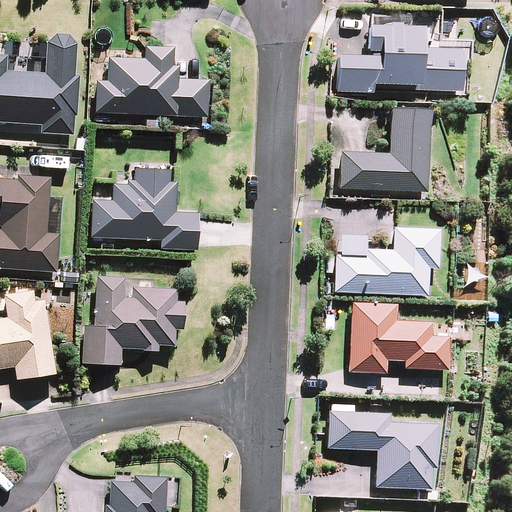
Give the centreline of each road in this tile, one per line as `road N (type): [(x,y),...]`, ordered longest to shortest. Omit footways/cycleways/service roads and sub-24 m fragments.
road 1 (residential): [(258,397),(283,0)]
road 2 (residential): [(258,397),(53,432)]
